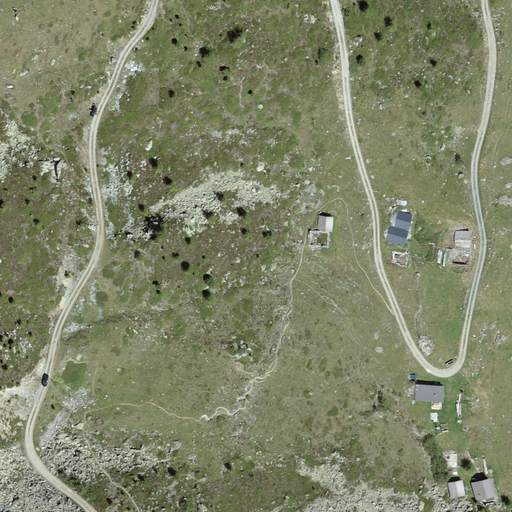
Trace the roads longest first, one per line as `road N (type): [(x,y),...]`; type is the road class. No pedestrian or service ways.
road 1 (track): [(329,0),(374,261),(418,358),(432,370),(455,368),(483,246),(475,149),(490,60),(483,0)]
road 2 (track): [(92,511),(57,488),(31,454),(30,424),(68,306),(93,257),(89,139),(100,102),(156,0)]
